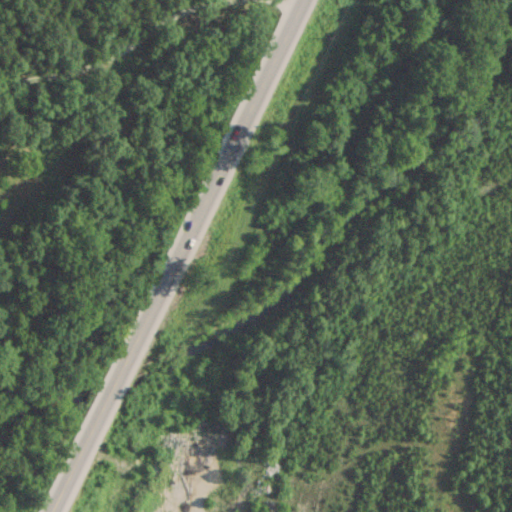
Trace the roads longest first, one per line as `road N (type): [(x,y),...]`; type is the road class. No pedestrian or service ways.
road 1 (primary): [(50,511),(192,225)]
road 2 (primary): [(192,225),(301,0)]
road 3 (residential): [(222,0),(114,58),(0,92)]
